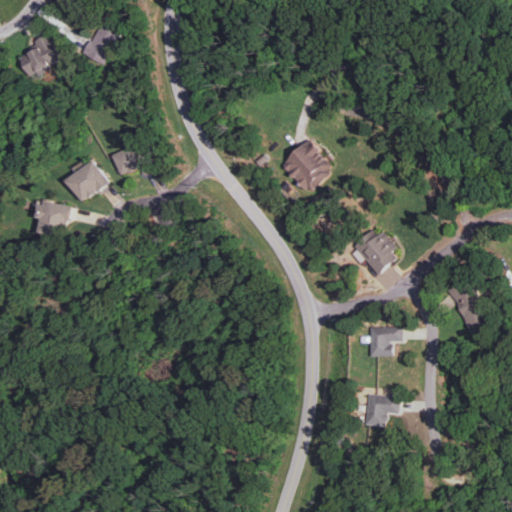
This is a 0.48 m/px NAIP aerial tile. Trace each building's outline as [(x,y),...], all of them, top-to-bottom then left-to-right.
[(87,54),(108,64),(121,34),(100,24),(87,54)] [(24,56),(33,77),(55,68),(53,63),(64,59),(53,34),(27,46),(31,53),(24,56)] [(114,154),(124,175),(142,167),(145,173),(156,168),(141,135),(125,143),(128,148),(114,154)] [(285,162),(309,191),(338,168),(315,139),(285,162)] [(86,202),(111,181),(94,160),(69,180),(86,202)] [(41,231),(67,237),(73,205),(41,199),(38,216),(43,218),(41,231)] [(405,250),(386,230),(381,234),(375,228),(356,246),(381,273),(405,250)] [(450,285),(474,334),(495,324),(471,275),(450,285)] [(372,326),(373,355),(396,355),(396,341),(406,341),(406,326),(372,326)] [(368,424),(389,425),(390,412),(402,413),(403,395),(370,394),(368,424)]
